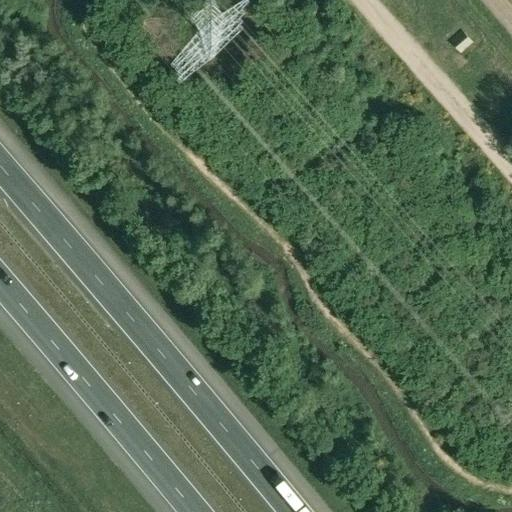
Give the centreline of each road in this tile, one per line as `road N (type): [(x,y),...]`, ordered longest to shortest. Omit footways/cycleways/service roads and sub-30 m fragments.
road 1 (motorway): [(293,511),(0,166)]
road 2 (motorway): [(0,284),(194,511)]
road 3 (track): [(511,168),(362,0)]
